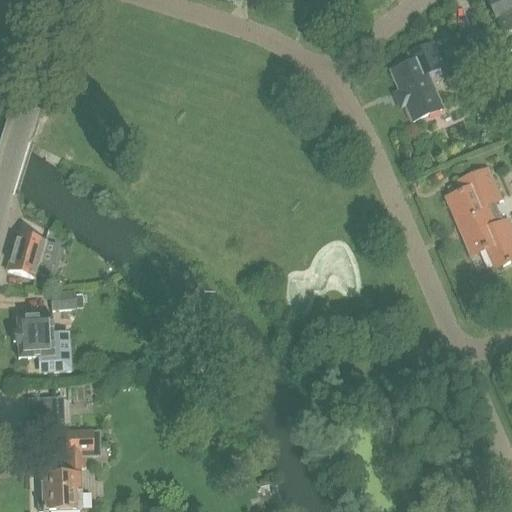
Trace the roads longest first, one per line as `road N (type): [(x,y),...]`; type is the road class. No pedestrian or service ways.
road 1 (residential): [(471,358),(359,124),(331,83)]
road 2 (tertiary): [(0,203),(63,0)]
road 3 (residential): [(331,83),(267,38),(145,0)]
road 4 (residential): [(331,83),(420,0)]
